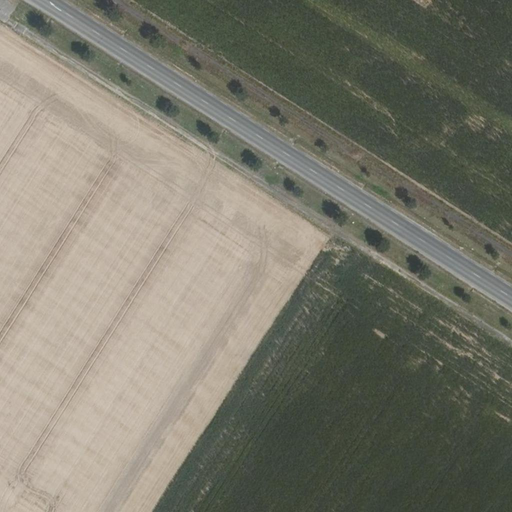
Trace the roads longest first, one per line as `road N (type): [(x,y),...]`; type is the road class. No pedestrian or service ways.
road 1 (track): [(0,14),(511,340)]
road 2 (secondary): [(43,0),(511,299)]
road 3 (track): [(112,0),(511,254)]
